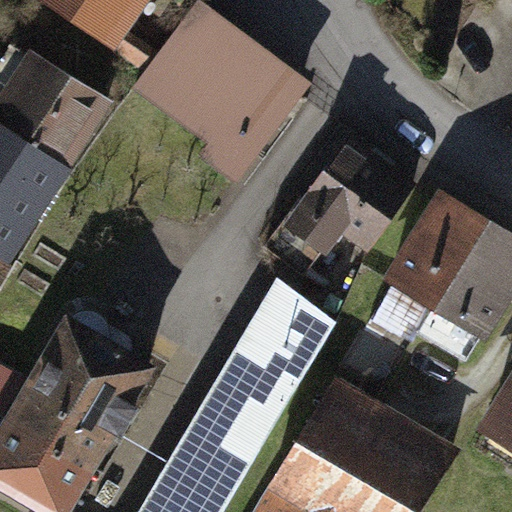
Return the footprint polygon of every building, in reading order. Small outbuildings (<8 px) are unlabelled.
[(36,0),(137,67),(181,0),(36,0)] [(312,87),(199,7),(136,95),(249,175),(312,87)] [(117,108),(29,53),(0,98),(0,144),(67,187),(117,108)] [(422,189),(346,139),(285,230),(344,269),(357,250),(374,261),(422,189)] [(67,187),(0,144),(0,255),(17,266),(67,187)] [(511,324),(511,236),(437,194),(386,281),(499,346),(511,324)] [(229,511),(343,329),(276,288),(138,511),(229,511)] [(71,511),(155,363),(63,312),(23,383),(0,370),(0,494),(31,511),(71,511)] [(511,376),(477,433),(511,454),(511,376)] [(419,511),(454,456),(337,384),(258,511),(419,511)]
